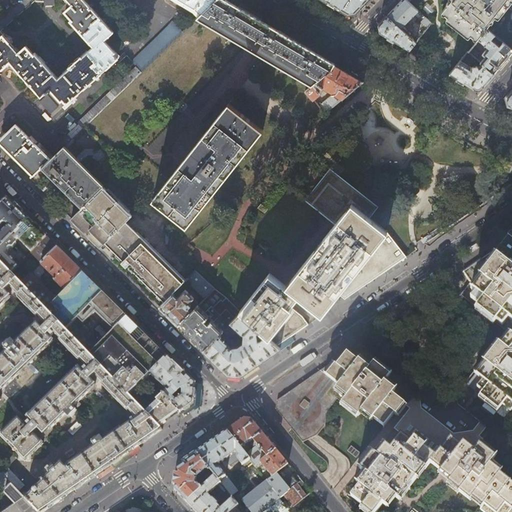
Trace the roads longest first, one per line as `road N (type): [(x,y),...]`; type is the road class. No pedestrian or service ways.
road 1 (residential): [(233,400),(0,168)]
road 2 (tertiary): [(243,393),(511,209)]
road 3 (residential): [(243,393),(337,511)]
road 4 (secondary): [(472,114),(345,41)]
